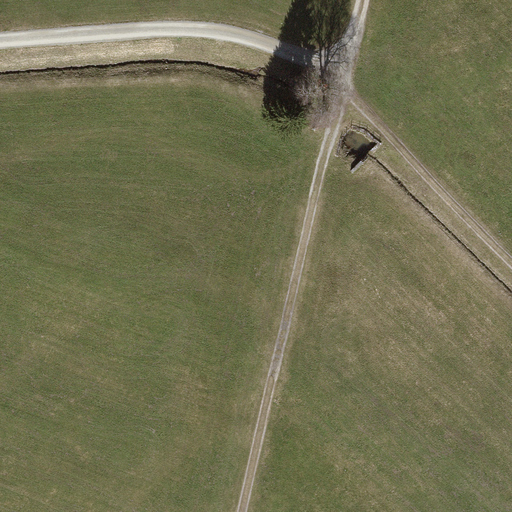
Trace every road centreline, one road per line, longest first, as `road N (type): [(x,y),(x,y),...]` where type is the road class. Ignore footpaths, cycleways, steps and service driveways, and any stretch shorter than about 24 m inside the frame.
road 1 (track): [(241,511),(338,87)]
road 2 (track): [(338,87),(298,59),(233,36),(166,32),(0,44)]
road 3 (track): [(511,265),(338,87)]
